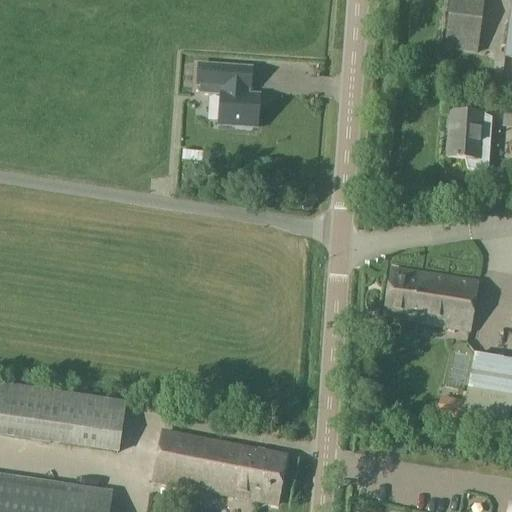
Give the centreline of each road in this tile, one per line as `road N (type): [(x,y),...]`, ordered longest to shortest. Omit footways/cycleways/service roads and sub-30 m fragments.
road 1 (tertiary): [(321,511),(357,0)]
road 2 (unknown): [(341,231),(455,233),(511,223)]
road 3 (unknown): [(130,511),(132,492),(114,477),(0,457)]
